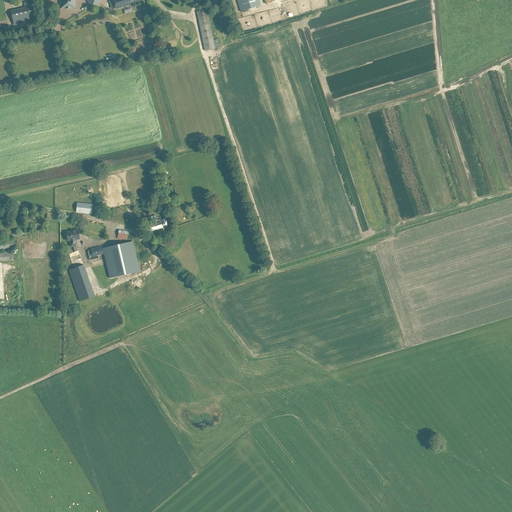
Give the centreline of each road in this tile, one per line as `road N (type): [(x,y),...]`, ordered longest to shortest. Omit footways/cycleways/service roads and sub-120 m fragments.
road 1 (track): [(341,254),(274,270),(192,0)]
road 2 (track): [(0,201),(90,217),(137,236),(153,252),(153,267),(97,292),(81,246),(112,241)]
road 3 (track): [(159,188),(145,164),(0,198)]
